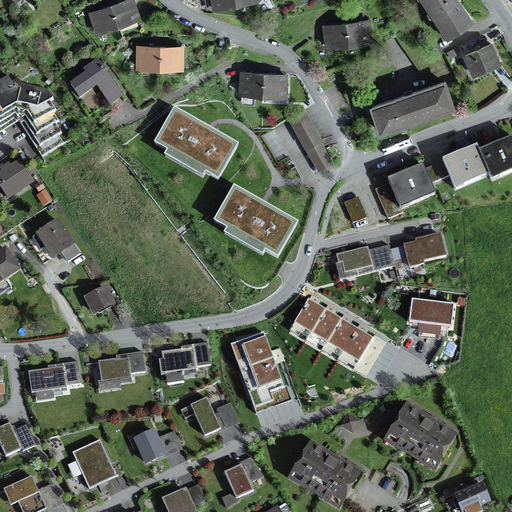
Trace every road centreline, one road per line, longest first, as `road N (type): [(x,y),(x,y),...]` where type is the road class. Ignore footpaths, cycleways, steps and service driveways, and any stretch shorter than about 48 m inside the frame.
road 1 (residential): [(354,165),(327,184),(295,281),(264,310),(0,349)]
road 2 (residential): [(93,511),(239,443),(436,372)]
road 3 (residential): [(354,165),(296,64),(167,0)]
road 4 (unknown): [(303,73),(219,68),(146,112),(113,121)]
road 5 (residential): [(511,102),(354,165)]
